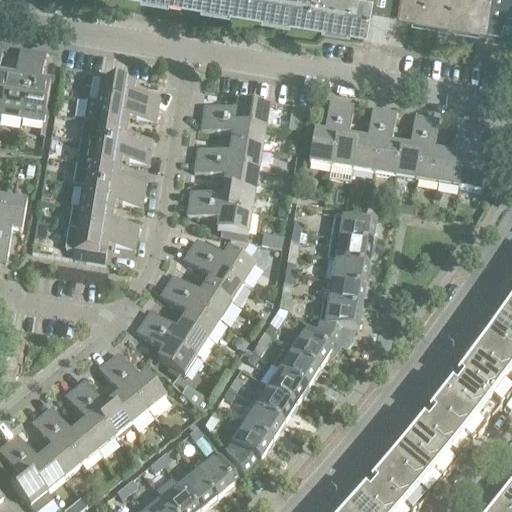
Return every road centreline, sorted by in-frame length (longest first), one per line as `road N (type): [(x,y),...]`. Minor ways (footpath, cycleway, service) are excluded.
road 1 (tertiary): [(292,511),(428,350),(511,228)]
road 2 (residential): [(511,103),(188,50)]
road 3 (residential): [(117,319),(153,259),(188,50)]
road 4 (residential): [(188,50),(18,21)]
road 5 (residential): [(0,420),(117,319)]
road 6 (residential): [(117,319),(25,304),(0,286)]
